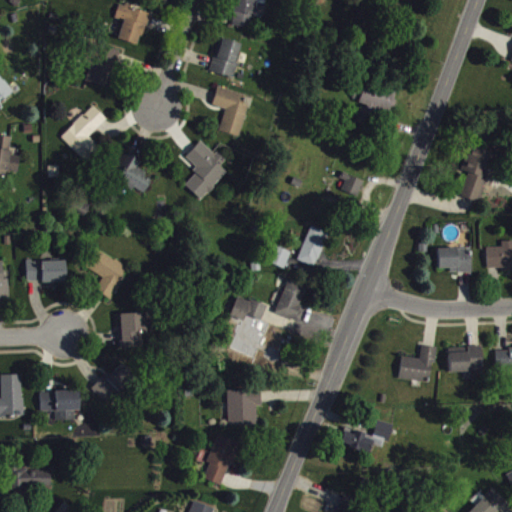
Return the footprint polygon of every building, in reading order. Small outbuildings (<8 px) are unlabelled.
[(256,9),(267,10),(267,0),(235,0),(234,32),(255,33),(256,9)] [(151,18),(121,9),(116,24),(124,26),(118,44),(140,51),(151,18)] [(244,50),(221,43),(210,77),(233,84),(244,50)] [(88,88),(109,94),(121,56),(99,50),(88,88)] [(0,116),(5,113),(1,109),(15,97),(0,79),(0,116)] [(390,121),(397,97),(361,85),(354,106),(369,111),(368,116),(377,119),(378,117),(390,121)] [(249,111),(244,110),(247,99),(218,93),(214,112),(226,115),(221,138),(242,142),(249,111)] [(86,168),(101,155),(90,143),(108,126),(95,112),(62,141),(86,168)] [(13,142),(0,141),(0,179),(18,182),(21,162),(11,161),(13,142)] [(185,192),(203,207),(228,177),(222,172),(226,167),(201,146),(187,163),(200,174),(185,192)] [(462,177),(468,178),(461,203),(480,208),(495,159),(470,151),(462,177)] [(154,184),(138,176),(143,167),(123,156),(109,181),(144,200),(154,184)] [(366,186),(349,180),(343,197),(360,203),(366,186)] [(318,273),(328,237),(310,232),(300,268),(318,273)] [(503,253),(488,253),(488,276),(511,274),(511,246),(502,247),(503,253)] [(287,274),(292,257),(275,252),(269,269),(287,274)] [(439,275),(451,274),(451,279),(472,278),(472,254),(439,255),(439,275)] [(104,283),(96,296),(112,305),(130,274),(99,255),(88,274),(104,283)] [(28,268),(28,288),(68,287),(67,266),(28,268)] [(10,285),(5,285),(4,267),(0,267),(0,307),(10,307),(10,285)] [(277,319),(296,326),(310,292),(290,284),(277,319)] [(245,327),(248,321),(263,327),(269,313),(239,301),(231,322),(245,327)] [(121,319),(122,353),(144,352),(144,340),(148,339),(147,318),(121,319)] [(288,340),(269,333),(256,370),(275,377),(288,340)] [(431,389),(436,353),(423,351),(421,365),(403,362),(399,384),(431,389)] [(483,377),(483,353),(450,353),(450,377),(483,377)] [(511,353),(494,354),(495,373),(511,372),(511,353)] [(93,395),(109,413),(132,391),(116,373),(93,395)] [(23,380),(2,381),(3,404),(0,404),(0,422),(24,422),(23,380)] [(228,396),(229,432),(259,431),(258,411),(262,411),(262,395),(228,396)] [(41,397),(41,417),(56,417),(56,426),(76,426),(76,417),(81,417),(81,397),(41,397)] [(393,430),(378,426),(373,443),(346,435),(342,450),(371,458),(373,450),(386,454),(393,430)] [(225,492),(240,448),(220,440),(203,484),(225,492)] [(52,477),(30,477),(30,474),(11,474),(11,496),(52,495),(52,477)] [(504,511),(509,508),(493,493),(476,511),(504,511)] [(357,511),(360,507),(346,500),(340,511),(357,511)]
